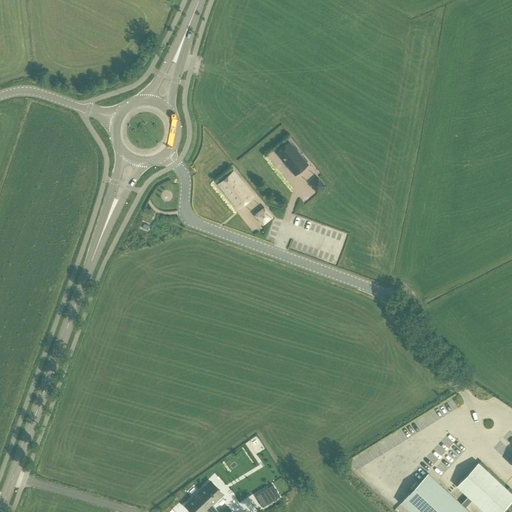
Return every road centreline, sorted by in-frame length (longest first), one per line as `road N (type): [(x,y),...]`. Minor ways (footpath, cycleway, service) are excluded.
road 1 (residential): [(457,386),(378,291),(191,222),(183,175),(167,153)]
road 2 (tertiary): [(0,511),(103,230)]
road 3 (unclassified): [(0,96),(29,90),(117,119)]
